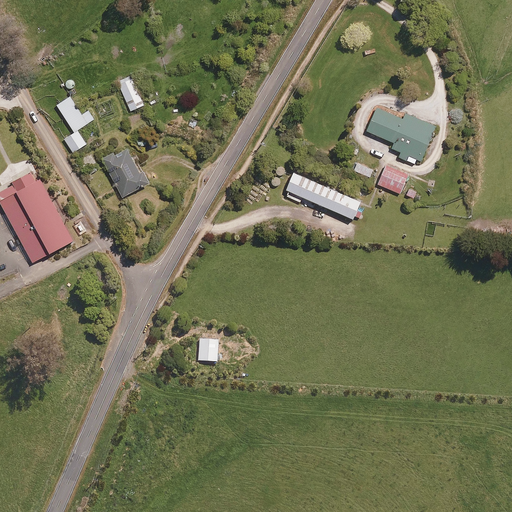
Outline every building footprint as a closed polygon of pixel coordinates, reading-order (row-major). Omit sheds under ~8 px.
[(144,104),(131,75),(118,81),(131,110),(144,104)] [(82,114),(70,96),(57,104),(75,132),(65,138),(73,151),(86,143),(78,129),(94,118),(88,110),(82,114)] [(438,130),(381,104),(369,130),(426,156),(438,130)] [(140,171),(127,147),(115,154),(114,151),(102,158),(122,196),(149,181),(143,169),(140,171)] [(97,162),(91,151),(78,159),(84,169),(97,162)] [(373,170),(357,163),(354,170),(370,177),(373,170)] [(387,164),(378,183),(381,184),(379,189),(385,191),(387,187),(401,193),(409,174),(387,164)] [(369,202),(298,170),(289,189),(361,221),(369,202)] [(0,196),(0,197),(31,260),(76,238),(45,174),(0,196)] [(417,191),(408,188),(406,195),(415,198),(417,191)] [(218,339),(200,338),(198,360),(217,361),(218,339)]
